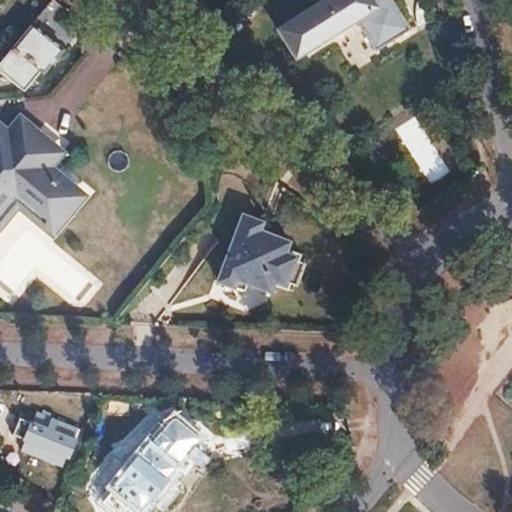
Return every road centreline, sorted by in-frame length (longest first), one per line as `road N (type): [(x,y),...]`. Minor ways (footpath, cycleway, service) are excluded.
road 1 (residential): [(418,259),(105,0)]
road 2 (residential): [(380,372),(0,358)]
road 3 (residential): [(511,168),(470,0)]
road 4 (residential): [(418,259),(388,316),(380,372)]
